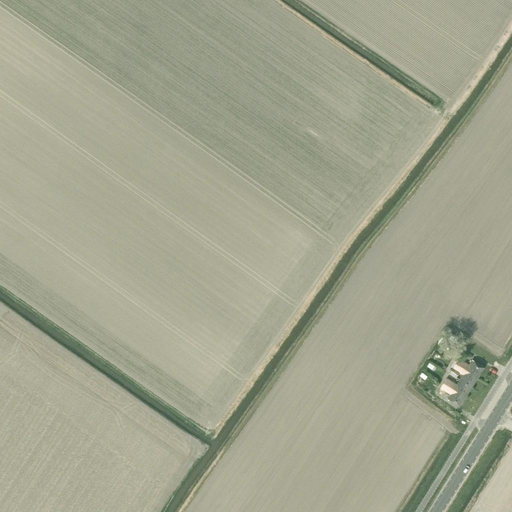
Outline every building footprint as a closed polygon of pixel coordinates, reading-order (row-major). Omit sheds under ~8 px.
[(450,343),(449,343),(448,343),(448,344),(447,344),(447,345),(446,345),(446,346),(446,347),(446,348),(446,349),(447,350),(448,351),(449,351),(450,351),(451,351),(452,351),(452,350),(453,350),(453,349),(454,349),(454,348),(454,347),(454,346),(453,345),(452,344),(451,343),(450,343)] [(472,360),(469,365),(458,359),(456,364),(478,378),(484,368),(472,360)] [(437,367),(430,362),(427,366),(434,370),(437,367)] [(456,364),(452,369),(463,375),(460,380),(472,387),(478,378),(456,364)] [(460,380),(457,385),(446,379),(443,383),(465,397),(472,387),(460,380)] [(440,388),(450,395),(447,400),(459,407),(465,397),(443,383),(440,388)]
